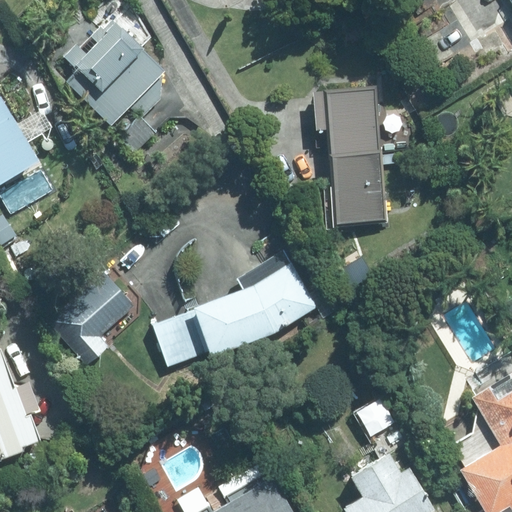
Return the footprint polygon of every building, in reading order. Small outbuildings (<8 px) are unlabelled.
[(139,116),(158,96),(161,74),(158,71),(159,68),(110,19),(67,62),(72,67),(60,79),(105,123),(125,103),(136,113),(115,134),(131,150),(152,129),(139,116)] [(371,84),(315,88),(324,225),(381,221),(371,84)] [(0,176),(31,159),(0,102),(0,176)] [(202,356),(269,332),(314,306),(287,261),(245,285),(185,306),(186,311),(148,324),(163,365),(201,352),(202,356)] [(99,271),(43,321),(82,364),(104,345),(96,336),(130,306),(99,271)] [(4,384),(0,369),(0,455),(22,449),(20,442),(30,440),(22,413),(19,414),(10,382),(4,384)] [(470,431),(447,444),(460,465),(454,468),(479,510),(475,511),(511,511),(511,370),(467,397),(474,409),(470,431)] [(396,471),(385,451),(345,475),(357,494),(336,507),(339,511),(424,511),(434,506),(409,464),(396,471)] [(288,511),(268,474),(200,511),(288,511)]
